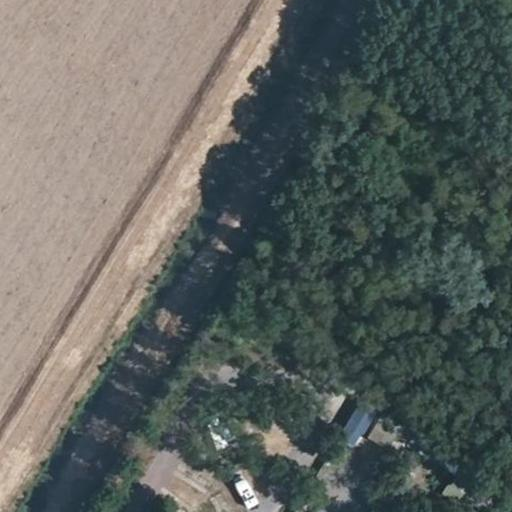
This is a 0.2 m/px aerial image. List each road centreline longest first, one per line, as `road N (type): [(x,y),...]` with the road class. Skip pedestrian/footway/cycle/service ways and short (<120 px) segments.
road 1 (track): [(77,511),(387,0)]
road 2 (track): [(0,461),(278,0)]
